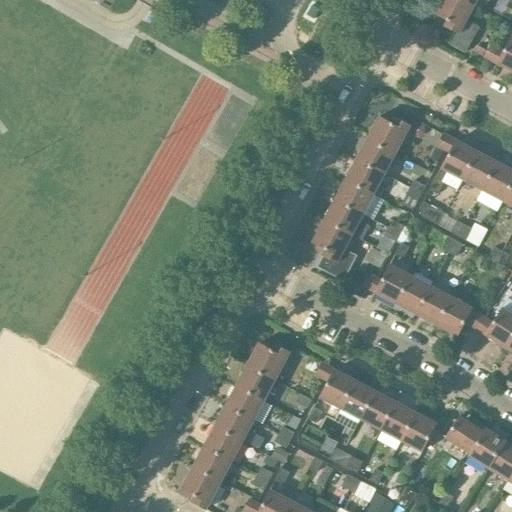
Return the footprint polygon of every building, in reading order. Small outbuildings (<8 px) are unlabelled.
[(458,34),(453,44),(466,52),(479,28),(466,21),(474,7),(461,0),(442,0),(435,14),(448,22),(445,27),(458,34)] [(489,0),(461,0),(474,7),(483,12),(489,0)] [(511,1),(503,15),(511,19),(511,1)] [(511,38),(498,63),(511,71),(511,38)] [(486,56),(493,60),(498,50),(492,46),(486,56)] [(418,73),(408,92),(427,102),(436,82),(418,73)] [(381,118),(368,141),(396,155),(411,127),(397,119),(394,125),(381,118)] [(457,190),(462,180),(477,153),(443,135),(437,146),(450,153),(442,169),(437,179),(436,178),(430,190),(438,194),(444,182),(457,190)] [(385,176),(396,155),(368,141),(358,161),(385,176)] [(436,146),(430,158),(438,163),(444,151),(436,146)] [(497,163),(477,153),(462,180),(483,191),(497,163)] [(358,161),(347,181),(374,196),(385,176),(358,161)] [(511,171),(497,163),(483,191),(503,202),(511,184),(511,171)] [(364,216),(374,196),(347,181),(336,202),(364,216)] [(421,195),(425,188),(414,182),(410,189),(421,195)] [(511,184),(503,202),(511,206),(511,184)] [(421,195),(410,189),(406,197),(417,203),(421,195)] [(336,202),(326,222),(353,236),(364,216),(336,202)] [(423,202),(419,210),(421,216),(438,225),(445,213),(423,202)] [(404,226),(392,220),(388,228),(400,234),(404,226)] [(451,232),(458,236),(465,224),(457,220),(451,232)] [(320,268),(345,282),(358,257),(346,250),(353,236),(326,222),(314,244),(327,251),(324,257),(325,258),(320,268)] [(472,228),(465,224),(458,236),(466,240),(472,228)] [(384,236),(396,242),(400,234),(388,228),(384,236)] [(442,248),(449,252),(455,240),(448,236),(442,248)] [(457,256),(463,244),(455,240),(449,252),(457,256)] [(403,259),(409,247),(401,243),(395,254),(403,259)] [(502,250),(494,246),(488,258),(496,262),(502,250)] [(387,255),(372,247),(365,260),(380,268),(387,255)] [(496,262),(504,266),(510,254),(502,250),(496,262)] [(479,267),(484,258),(476,254),(471,263),(479,267)] [(363,284),(375,291),(397,303),(411,276),(390,264),(381,281),(376,278),(369,274),(363,284)] [(431,288),(411,276),(397,303),(417,315),(431,288)] [(451,299),(431,288),(417,315),(437,326),(451,299)] [(482,318),(475,329),(477,330),(486,336),(505,348),(511,337),(511,300),(508,298),(501,309),(492,325),(484,320),(482,318)] [(465,323),(475,329),(482,318),(471,312),(472,311),(451,299),(437,326),(457,338),(465,323)] [(258,342),(246,366),(273,379),(287,350),(274,343),(270,349),(258,342)] [(314,373),(322,377),(328,367),(320,363),(314,373)] [(273,379),(246,366),(235,386),(262,400),(273,379)] [(333,370),(327,380),(319,396),(339,407),(354,381),(333,370)] [(339,407),(360,418),(374,391),(354,381),(339,407)] [(235,386),(224,407),(251,421),(262,400),(235,386)] [(394,402),(374,391),(360,418),(380,429),(394,402)] [(295,401),(307,407),(311,399),(299,393),(295,401)] [(380,429),(401,440),(415,413),(394,402),(380,429)] [(307,418),(316,423),(322,411),(314,406),(307,418)] [(251,421),(224,407),(213,427),(241,441),(251,421)] [(435,424),(415,413),(401,440),(421,451),(435,424)] [(445,437),(470,453),(486,429),(474,422),(472,425),(458,417),(445,437)] [(282,425),(277,433),(290,439),(294,432),(282,425)] [(230,461),(241,441),(213,427),(203,447),(230,461)] [(486,429),(470,453),(469,454),(489,468),(506,442),(486,429)] [(286,447),(290,439),(277,433),(273,441),(286,447)] [(511,474),(511,445),(506,442),(489,468),(508,480),(511,474)] [(193,466),(220,481),(230,461),(203,447),(193,466)] [(279,447),(274,457),(285,462),(290,453),(279,447)] [(338,463),(344,451),(336,447),(330,459),(338,463)] [(352,455),(344,451),(338,463),(345,467),(352,455)] [(267,455),(263,462),(274,468),(278,460),(267,455)] [(358,473),(363,462),(352,455),(346,466),(358,473)] [(323,461),(315,456),(309,468),(317,473),(323,461)] [(324,486),(333,468),(326,464),(317,482),(324,486)] [(194,495),(191,501),(206,508),(220,481),(193,466),(182,489),(194,495)] [(261,466),(257,474),(269,480),(273,472),(261,466)] [(290,472),(282,468),(276,480),(284,484),(290,472)] [(369,480),(378,484),(384,472),(376,468),(369,480)] [(269,480),(257,474),(253,481),(265,487),(269,480)] [(347,474),(341,485),(349,490),(355,478),(347,474)] [(363,482),(355,478),(349,490),(357,494),(363,482)] [(406,486),(396,501),(407,508),(417,493),(406,486)] [(284,511),(291,501),(271,490),(259,511),(284,511)] [(454,496),(446,491),(439,503),(447,508),(454,496)] [(389,511),(394,503),(378,495),(370,510),(372,511),(389,511)] [(245,511),(251,511),(256,503),(248,499),(242,510),(245,511)] [(291,501),(284,511),(310,511),(311,511),(291,501)]
